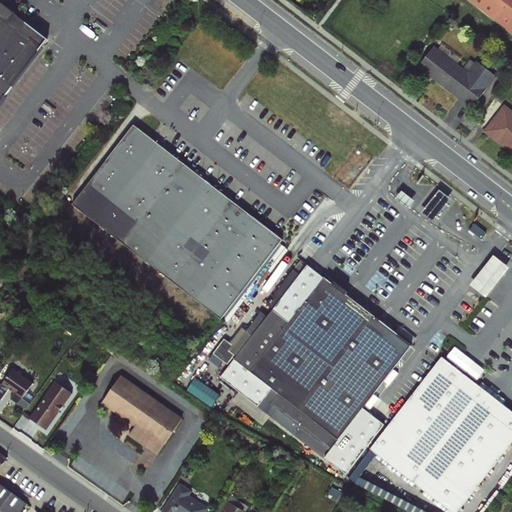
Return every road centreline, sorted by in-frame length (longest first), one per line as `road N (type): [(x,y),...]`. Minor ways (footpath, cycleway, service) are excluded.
road 1 (secondary): [(511,208),(239,0)]
road 2 (residential): [(0,440),(99,511)]
